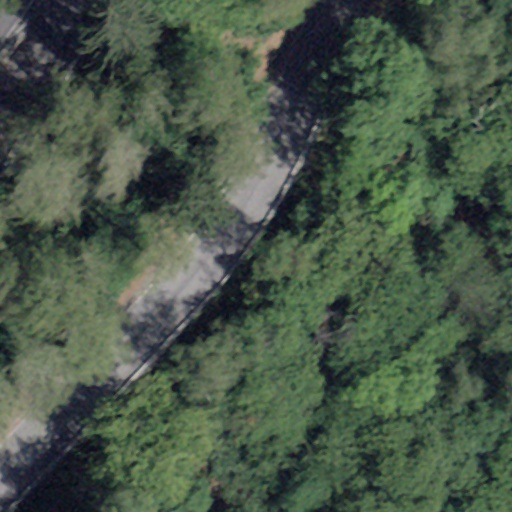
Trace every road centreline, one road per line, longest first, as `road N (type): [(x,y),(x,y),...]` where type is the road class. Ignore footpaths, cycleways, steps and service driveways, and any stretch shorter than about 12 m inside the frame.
road 1 (tertiary): [(0,478),(232,230),(341,0)]
road 2 (tertiary): [(82,0),(0,128)]
